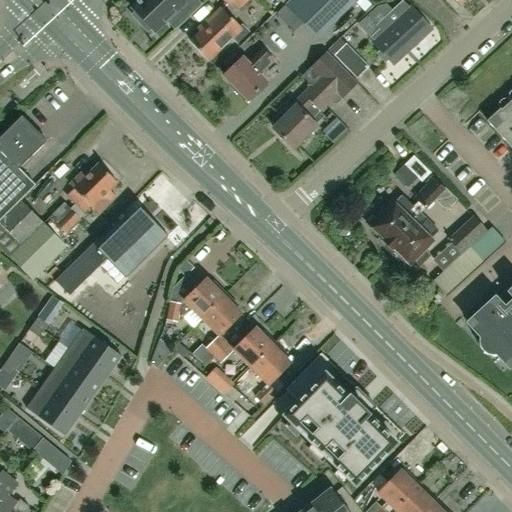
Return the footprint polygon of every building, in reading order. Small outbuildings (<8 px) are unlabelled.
[(143,0),(141,3),(138,0),(136,3),(138,5),(132,10),(135,13),(132,16),(141,25),(144,23),(153,32),(166,20),(174,29),(170,33),(171,34),(205,3),(204,2),(200,6),(194,0),(143,0)] [(221,0),(227,6),(232,2),(239,9),(249,0),(221,0)] [(303,0),(291,13),(317,40),(358,0),(303,0)] [(208,61),(240,30),(220,9),(205,23),(207,26),(190,43),(208,61)] [(384,63),(388,60),(391,63),(406,49),(409,52),(432,31),(411,9),(373,44),(380,51),(377,54),(384,63)] [(345,45),(334,56),(356,79),(368,68),(345,45)] [(258,51),(247,62),(243,59),(224,77),(247,102),(267,83),(257,73),(269,61),(258,51)] [(353,88),(332,67),(283,115),(286,118),(273,130),(292,149),(315,126),(310,120),(328,102),(332,105),(336,105),(353,88)] [(511,97),(486,121),(511,149),(511,285),(506,292),(511,298),(503,306),(494,297),(467,323),(508,368),(511,364),(511,97)] [(342,133),(355,118),(346,109),(332,124),(342,133)] [(0,248),(8,256),(41,223),(19,200),(35,185),(18,169),(46,141),(21,116),(0,136),(0,248)] [(413,157),(404,166),(421,183),(430,174),(413,157)] [(79,219),(91,207),(98,214),(115,197),(109,191),(117,183),(98,164),(84,177),(81,174),(69,185),(74,190),(66,198),(74,206),(70,209),(64,203),(49,217),(66,234),(80,220),(79,219)] [(401,194),(392,205),(391,204),(370,225),(389,244),(420,213),(425,207),(445,188),(431,176),(424,183),(425,184),(413,198),(417,202),(414,206),(401,194)] [(445,188),(425,207),(427,209),(435,201),(446,212),(458,200),(445,188)] [(102,255),(118,272),(146,245),(150,248),(165,234),(137,205),(95,246),(86,237),(52,270),(68,287),(102,255)] [(420,213),(389,244),(409,263),(410,262),(418,270),(431,256),(423,248),(430,242),(439,231),(420,213)] [(448,241),(460,254),(485,231),(473,218),(448,241)] [(66,247),(41,223),(8,256),(33,281),(66,247)] [(211,285),(206,279),(184,301),(180,304),(181,304),(180,311),(185,317),(192,310),(201,318),(225,294),(214,282),(211,285)] [(231,300),(225,294),(213,306),(201,318),(210,327),(218,336),(219,335),(230,324),(240,314),(235,308),(237,306),(231,300)] [(181,304),(180,304),(170,302),(165,320),(177,323),(180,311),(181,304)] [(47,324),(53,317),(43,310),(37,318),(47,324)] [(47,324),(37,318),(33,324),(42,331),(47,324)] [(42,331),(33,324),(28,331),(38,337),(42,331)] [(234,349),(233,350),(250,368),(275,343),(263,332),(261,334),(255,328),(234,349)] [(122,356),(82,329),(68,349),(107,376),(121,357),(122,356)] [(219,335),(218,336),(212,343),(206,350),(213,356),(219,350),(222,346),(227,342),(219,335)] [(156,368),(171,351),(159,340),(150,363),(156,368)] [(227,342),(213,356),(221,363),(233,350),(234,349),(227,342)] [(188,351),(179,343),(173,350),(177,354),(182,358),(188,351)] [(275,343),(250,368),(268,385),(290,363),(284,357),(286,355),(275,343)] [(107,376),(68,349),(54,369),(93,396),(107,376)] [(404,434),(321,352),(271,403),(354,484),(404,434)] [(19,364),(9,357),(5,363),(15,370),(19,364)] [(15,370),(5,363),(0,370),(10,377),(15,370)] [(224,376),(216,368),(211,374),(206,379),(215,387),(224,395),(229,390),(233,384),(224,376)] [(93,396),(54,369),(40,389),(79,416),(93,396)] [(267,385),(254,398),(262,406),(275,393),(267,385)] [(79,416),(40,389),(25,409),(65,437),(66,436),(65,435),(79,416)] [(18,417),(6,431),(17,440),(29,426),(18,417)] [(55,448),(42,438),(32,450),(44,461),(55,448)] [(395,510),(417,487),(410,480),(412,478),(404,470),(402,472),(400,470),(378,493),(395,510)] [(0,489),(10,478),(2,471),(0,473),(0,489)] [(17,484),(10,478),(0,489),(0,511),(24,511),(29,507),(19,499),(16,503),(8,496),(17,484)] [(424,493),(417,487),(395,510),(396,511),(424,511),(434,503),(432,501),(434,499),(426,491),(424,493)] [(347,511),(330,488),(311,503),(318,511),(347,511)] [(318,511),(311,503),(299,511),(318,511)]
